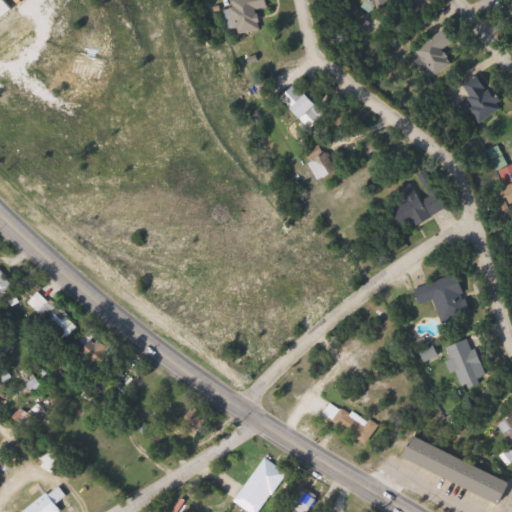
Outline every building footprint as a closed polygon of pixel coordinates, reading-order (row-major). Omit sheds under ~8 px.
[(265,31),(241,34),(240,28),(230,30),(227,10),(236,9),(234,0),(272,0),(273,8),(261,9),(265,31)] [(390,0),(384,11),(365,0),(390,0)] [(416,55),(449,28),(460,41),(447,52),(454,62),(435,77),(416,55)] [(462,88),(485,73),(507,108),(485,122),(462,88)] [(315,115),(321,120),(314,127),(284,99),(299,84),(323,106),(315,115)] [(339,172),(322,181),(306,153),(323,144),(339,172)] [(509,163),(501,168),(492,154),(500,149),(509,163)] [(450,210),(407,233),(394,208),(407,201),(402,190),(419,181),(429,200),(441,193),(450,210)] [(15,287),(2,297),(0,294),(0,272),(3,270),(15,287)] [(476,314),(446,324),(438,301),(423,306),(418,290),(463,275),(476,314)] [(70,339),(31,302),(41,292),(80,328),(70,339)] [(448,350),(476,339),(492,379),(464,390),(448,350)] [(88,349),(106,341),(122,376),(105,385),(88,349)] [(371,445),(325,417),(334,401),(380,429),(371,445)] [(183,426),(193,410),(209,421),(199,437),(183,426)] [(511,440),(501,426),(511,417),(511,440)] [(416,439),(511,479),(511,493),(507,504),(406,461),(416,439)] [(254,511),(239,502),(266,458),(289,472),(263,511),(254,511)] [(27,511),(60,486),(69,497),(59,504),(64,511),(27,511)] [(311,511),(300,511),(294,507),(309,489),(322,499),(311,511)]
